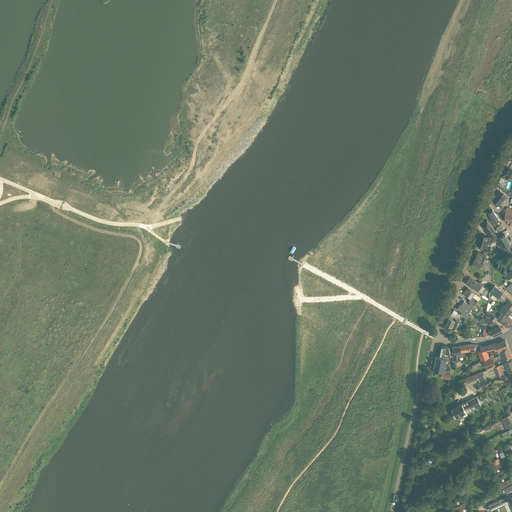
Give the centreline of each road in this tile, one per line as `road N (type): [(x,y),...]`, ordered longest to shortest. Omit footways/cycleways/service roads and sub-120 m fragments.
road 1 (unclassified): [(390,511),(436,339)]
road 2 (unclassified): [(436,339),(487,199)]
